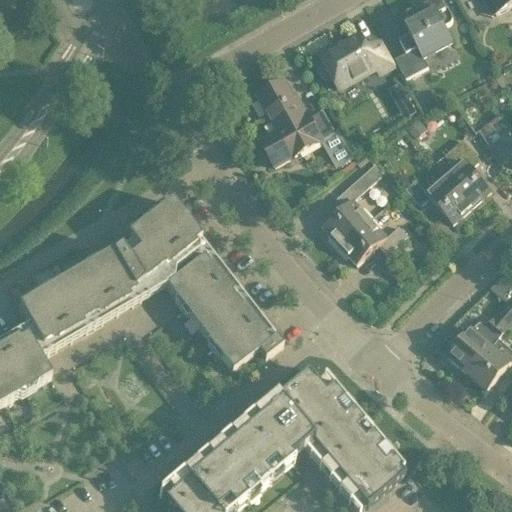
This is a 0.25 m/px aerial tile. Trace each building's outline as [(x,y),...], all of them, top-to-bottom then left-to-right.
[(511,0),(491,0),(489,1),(498,18),(511,9),(511,0)] [(406,57),(396,62),(407,83),(429,71),(424,60),(453,45),(445,30),(453,26),(454,22),(449,11),(446,13),(440,2),(416,15),(414,14),(413,14),(412,14),(410,15),(409,16),(408,17),(407,18),(407,19),(407,21),(407,22),(408,24),(408,25),(409,26),(411,26),(412,27),(416,35),(399,44),(406,57)] [(320,67),(319,71),(319,75),(322,79),(325,82),(329,82),(333,80),(340,93),(378,73),(380,77),(392,70),(380,47),(368,53),(362,42),(324,63),(325,65),(320,67)] [(261,98),(259,99),(279,134),(261,144),(262,146),(264,145),(276,168),(274,169),(275,171),(336,137),(323,114),(309,122),(301,107),(298,108),(285,85),(283,86),(284,88),(262,99),(261,98)] [(400,87),(388,93),(396,107),(407,101),(400,87)] [(511,132),(503,119),(480,135),(499,163),(510,155),(511,157),(511,132)] [(457,194),(472,212),(492,194),(472,171),(481,164),(463,143),(445,159),(457,171),(446,181),(457,194)] [(341,250),(371,223),(355,204),(384,178),(375,169),(337,202),(345,211),(323,230),(341,250)] [(457,194),(446,181),(428,197),(416,183),(407,192),(425,213),(434,205),(454,228),(472,212),(457,194)] [(0,409),(49,381),(34,354),(54,343),(56,345),(77,333),(76,330),(100,316),(103,319),(124,307),(122,303),(135,296),(133,293),(169,265),(170,268),(189,254),(187,251),(200,241),(170,205),(127,238),(131,243),(114,257),(112,255),(18,310),(33,337),(13,349),(11,347),(0,353),(0,409)] [(387,241),(371,223),(341,250),(357,268),(379,249),(387,258),(408,240),(399,230),(387,241)] [(202,260),(165,289),(232,376),(259,355),(265,363),(283,349),(275,339),(268,343),(260,334),(263,332),(248,313),(245,315),(227,291),(230,289),(215,270),(212,272),(202,260)] [(469,378),(492,351),(511,327),(511,285),(505,279),(491,292),(509,307),(499,318),(500,319),(492,328),(488,325),(485,325),(479,326),(474,331),(472,335),(449,361),(469,378)] [(502,360),(492,351),(469,378),(489,396),(511,368),(511,355),(509,353),(502,360)] [(281,410),(173,500),(168,494),(173,491),(171,489),(171,490),(171,491),(161,500),(160,499),(159,500),(160,501),(165,507),(168,511),(225,511),(228,510),(229,511),(240,511),(245,508),(247,509),(248,508),(240,499),(251,490),(258,499),(259,499),(258,497),(269,488),(270,490),(271,489),(270,487),(280,478),(282,480),(283,479),(281,477),(292,468),(293,470),(294,469),(292,466),(297,462),(295,460),(291,455),(300,448),(300,449),(302,448),(301,447),(307,442),(360,504),(354,509),(350,505),(349,506),(349,507),(350,506),(354,511),(368,511),(405,481),(401,476),(404,473),(403,472),(401,473),(392,463),(394,461),(393,461),(384,468),(375,457),(384,450),(383,449),(382,450),(373,439),(374,438),(374,437),(365,445),(356,434),(365,426),(364,426),(362,427),(353,416),(355,415),(354,414),(345,421),(336,411),(345,403),(344,402),(343,404),(334,393),(335,392),(335,391),(326,398),(317,387),(308,376),(304,380),(301,382),(295,388),(291,390),(285,396),(282,398),(279,401),(276,403),(276,402),(275,403),(281,410)]
